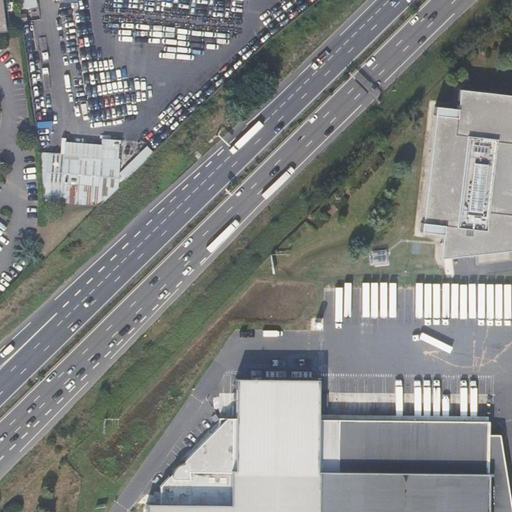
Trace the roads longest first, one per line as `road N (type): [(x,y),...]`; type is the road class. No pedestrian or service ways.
road 1 (motorway): [(0,442),(449,0)]
road 2 (motorway): [(395,0),(78,304)]
